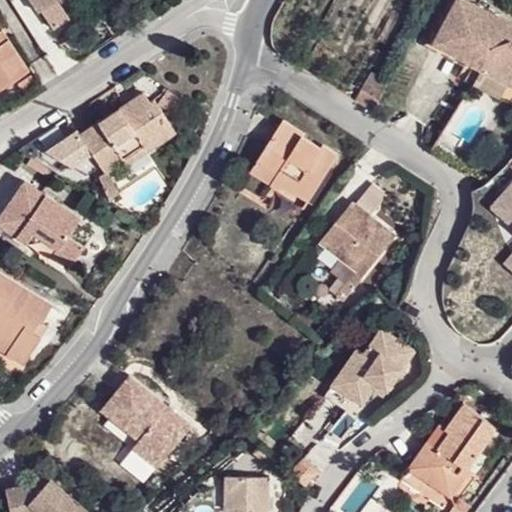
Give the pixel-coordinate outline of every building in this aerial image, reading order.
[(26,0),(32,9),(36,7),(46,0),(26,0)] [(52,0),(46,0),(36,7),(47,26),(63,17),(52,0)] [(458,0),(433,47),(465,64),(468,60),(478,65),(483,75),(501,69),(511,85),(511,47),(510,49),(503,23),(458,0)] [(0,87),(28,70),(8,40),(0,29),(0,87)] [(377,103),(387,84),(371,75),(361,94),(377,103)] [(115,106),(76,131),(101,170),(95,173),(106,196),(118,190),(101,170),(121,158),(118,154),(138,141),(142,149),(174,128),(152,96),(146,99),(141,90),(126,100),(129,105),(118,111),(115,106)] [(126,100),(115,106),(118,111),(129,105),(126,100)] [(282,117),(255,158),(282,175),(278,180),(306,199),(336,154),(319,143),(317,147),(300,136),(302,131),(282,117)] [(123,161),(142,149),(138,141),(118,154),(121,158),(123,161)] [(255,158),(249,167),(275,185),(278,180),(282,175),(255,158)] [(0,220),(14,230),(24,237),(31,226),(56,244),(79,213),(22,174),(0,203),(0,220)] [(511,184),(490,209),(511,227),(511,184)] [(376,188),(361,205),(374,216),(389,199),(376,188)] [(361,205),(352,196),(318,235),(360,271),(393,233),(374,216),(361,205)] [(31,226),(24,237),(49,255),(56,244),(31,226)] [(66,250),(56,244),(49,255),(44,260),(54,267),(66,250)] [(0,335),(9,341),(2,350),(19,361),(37,335),(27,329),(34,318),(37,320),(47,304),(0,272),(0,335)] [(44,324),(37,320),(34,318),(27,329),(37,335),(44,324)] [(387,387),(416,352),(384,326),(365,350),(358,345),(331,379),(359,401),(372,385),(377,379),(387,387)] [(0,348),(2,350),(9,341),(0,335),(0,348)] [(117,364),(104,380),(119,393),(133,377),(117,364)] [(119,393),(104,380),(88,397),(124,429),(118,436),(142,457),(177,416),(133,377),(119,393)] [(350,414),(359,401),(331,379),(322,391),(350,414)] [(383,394),(387,387),(377,379),(372,385),(383,394)] [(464,404),(442,427),(448,432),(437,446),(427,440),(406,463),(444,495),(465,472),(462,470),(496,430),(464,404)] [(440,425),(427,440),(437,446),(448,432),(442,427),(440,425)] [(316,474),(303,461),(291,472),(304,486),(316,474)] [(3,488),(8,511),(21,511),(36,508),(40,511),(82,511),(85,509),(47,476),(3,488)] [(267,511),(269,477),(227,477),(226,496),(237,498),(237,511),(220,511),(267,511)]
